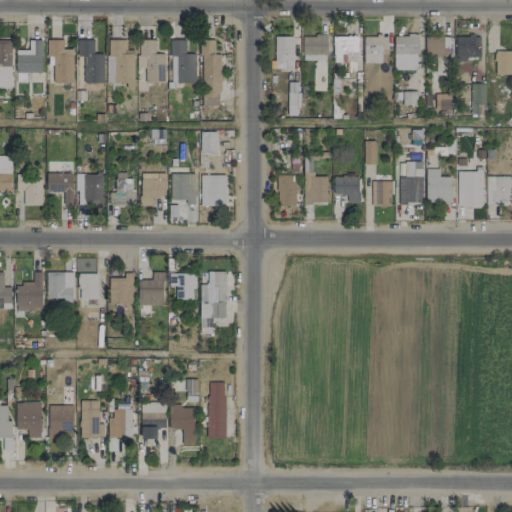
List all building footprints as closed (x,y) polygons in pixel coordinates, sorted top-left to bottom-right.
[(301,35),(301,54),(325,54),(326,35),(301,35)] [(363,63),(381,62),(381,54),(386,54),(386,35),(362,35),(363,63)] [(394,70),(417,70),(417,35),(394,35),(394,70)] [(454,36),(455,59),(479,58),(479,35),(454,36)] [(292,62),(292,36),(274,36),(274,68),(283,68),(284,61),(292,62)] [(333,61),(356,61),(356,37),(333,36),(333,61)] [(449,37),(424,36),(423,57),(448,57),(449,37)] [(72,48),(62,49),(62,39),(45,40),(46,57),(52,56),(52,82),(72,82),(72,48)] [(102,53),(93,53),(93,39),(77,40),(77,56),(83,56),(83,83),(103,82),(102,53)] [(126,40),(107,39),(106,82),(132,83),(133,50),(125,49),(126,40)] [(164,53),(154,53),(154,40),(137,39),(137,67),(145,67),(145,82),(163,82),(164,53)] [(169,39),(170,82),(194,82),(194,54),(185,55),(184,39),(169,39)] [(219,54),(213,54),(214,40),(200,39),(200,105),(219,105),(219,54)] [(41,72),(40,40),(28,40),(28,49),(14,50),(15,72),(41,72)] [(511,74),(511,51),(494,51),(494,74),(511,74)] [(483,83),(469,84),(470,114),(483,114),(483,106),(484,106),(483,83)] [(297,117),(298,92),(287,92),(286,117),(297,117)] [(415,105),(416,93),(402,92),(402,104),(415,105)] [(435,110),(449,109),(449,93),(434,94),(435,110)] [(216,132),(199,131),(198,155),(207,155),(207,152),(215,152),(216,132)] [(0,192),(10,193),(10,157),(0,156),(0,192)] [(420,161),(403,161),(403,176),(397,176),(398,203),(422,203),(420,161)] [(450,176),(437,176),(438,169),(424,168),(424,202),(450,202),(450,176)] [(456,206),(482,206),(481,171),(455,171),(456,206)] [(71,172),(46,173),(46,192),(62,192),(63,205),(71,205),(71,172)] [(326,176),(312,176),(312,172),(302,172),(303,203),(326,203),(326,176)] [(101,205),(101,173),(75,174),(75,205),(101,205)] [(164,173),(140,173),(139,205),(150,205),(151,197),(164,197),(164,173)] [(194,174),(170,173),(169,199),(185,200),(185,204),(193,204),(194,174)] [(41,205),(41,175),(14,176),(14,191),(21,191),(22,205),(41,205)] [(224,175),(200,175),(200,205),(224,205),(224,175)] [(294,205),(294,175),(276,175),(277,205),(294,205)] [(332,194),(346,195),(346,201),(357,201),(358,176),(332,176),(332,194)] [(510,176),(485,176),(485,203),(510,203),(510,176)] [(132,178),(116,179),(116,192),(107,192),(107,205),(132,205),(132,178)] [(390,205),(390,181),(370,181),(371,206),(390,205)] [(9,287),(2,286),(3,272),(0,271),(0,307),(9,308),(9,287)] [(162,305),(162,272),(150,271),(150,280),(137,279),(137,305),(162,305)] [(199,284),(198,333),(209,333),(209,317),(224,318),(224,271),(206,271),(206,284),(199,284)] [(40,272),(31,272),(31,283),(15,283),(15,311),(41,311),(40,272)] [(45,272),(45,300),(71,300),(72,272),(45,272)] [(76,273),(77,300),(103,299),(102,273),(76,273)] [(131,304),(131,273),(123,273),(123,278),(108,277),(108,303),(131,304)] [(193,299),(194,273),(169,273),(168,285),(174,286),(174,299),(193,299)] [(196,379),(185,379),(184,401),(196,401),(196,379)] [(206,437),(223,438),(224,382),(206,382),(206,437)] [(98,424),(97,400),(78,400),(79,437),(103,437),(102,424),(98,424)] [(39,401),(15,402),(15,429),(27,429),(27,437),(39,437),(39,401)] [(164,428),(164,402),(140,402),(139,438),(155,439),(156,428),(164,428)] [(6,405),(0,404),(0,437),(1,437),(2,450),(11,450),(11,420),(6,420),(6,405)] [(193,444),(192,407),(179,408),(179,404),(167,404),(168,428),(181,428),(181,444),(193,444)] [(71,405),(46,405),(46,438),(72,437),(71,405)] [(115,450),(115,437),(130,438),(130,409),(112,409),(112,417),(107,417),(106,450),(115,450)]
